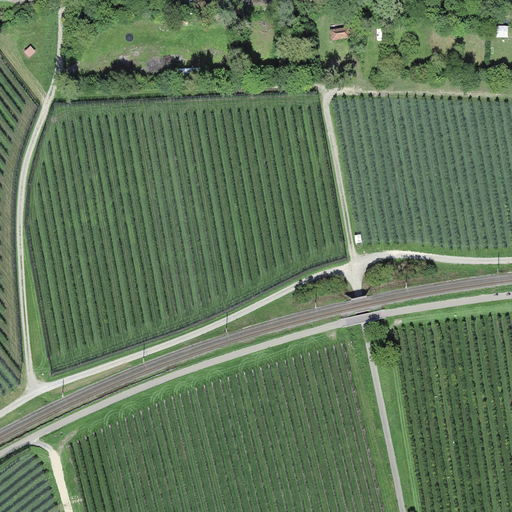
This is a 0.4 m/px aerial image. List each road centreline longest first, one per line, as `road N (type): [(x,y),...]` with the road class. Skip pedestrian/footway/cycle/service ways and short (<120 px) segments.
road 1 (track): [(0,456),(212,363),(387,313),(511,296)]
road 2 (track): [(48,102),(328,90),(511,96)]
road 3 (track): [(39,392),(23,297),(23,220),(25,184),(59,65),(59,0)]
road 4 (track): [(356,270),(306,281),(0,415)]
road 5 (track): [(404,511),(356,270)]
road 6 (track): [(390,313),(417,511)]
road 7 (track): [(328,90),(356,270)]
road 8 (track): [(356,270),(382,256),(511,260)]
